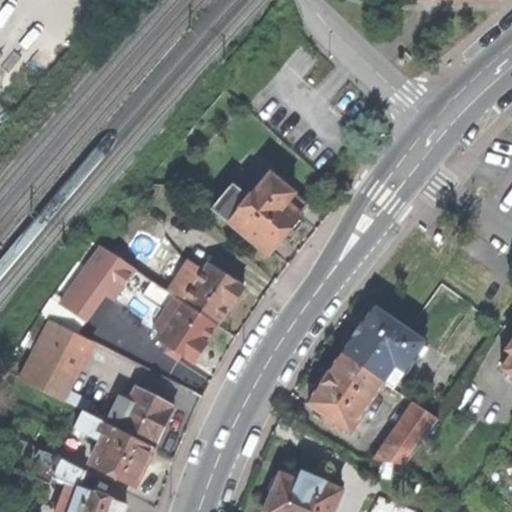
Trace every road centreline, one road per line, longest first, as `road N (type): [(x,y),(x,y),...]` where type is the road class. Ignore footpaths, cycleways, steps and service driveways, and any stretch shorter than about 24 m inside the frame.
road 1 (secondary): [(199,511),(263,369),(413,162)]
road 2 (unclassified): [(439,130),(307,0)]
road 3 (residential): [(413,162),(511,237)]
